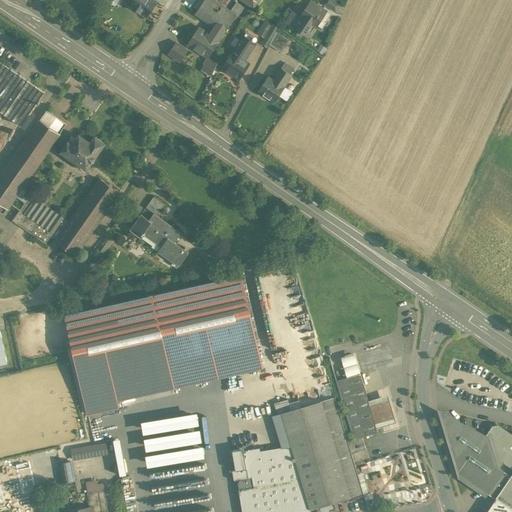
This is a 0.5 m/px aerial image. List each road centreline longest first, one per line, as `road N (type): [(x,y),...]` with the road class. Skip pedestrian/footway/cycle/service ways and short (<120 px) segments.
road 1 (secondary): [(129,84),(450,304)]
road 2 (tertiary): [(449,504),(419,385),(425,343),(450,304)]
road 3 (unknown): [(190,126),(83,294)]
road 4 (secondary): [(8,0),(129,84)]
